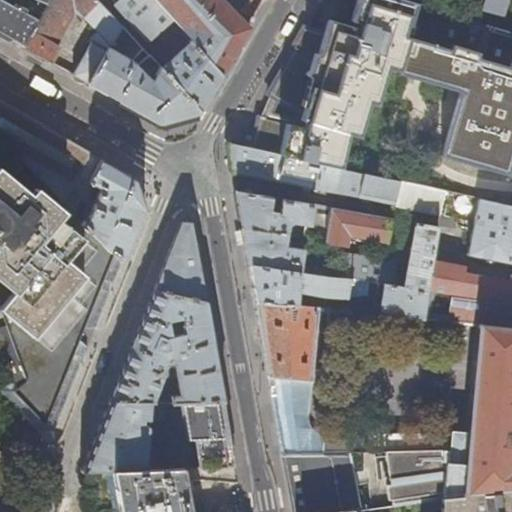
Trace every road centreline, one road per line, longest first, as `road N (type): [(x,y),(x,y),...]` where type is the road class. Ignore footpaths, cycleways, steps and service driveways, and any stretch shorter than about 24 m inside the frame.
road 1 (residential): [(268,511),(212,207),(183,171)]
road 2 (residential): [(183,171),(60,468)]
road 3 (residential): [(183,171),(0,65)]
road 4 (residential): [(284,0),(183,171)]
